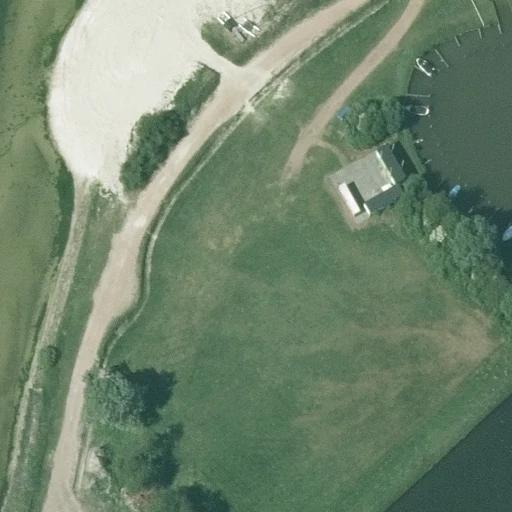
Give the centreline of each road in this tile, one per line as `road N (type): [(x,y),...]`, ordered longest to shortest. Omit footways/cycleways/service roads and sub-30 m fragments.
road 1 (track): [(52,511),(78,383),(148,203),(230,97),(344,0)]
road 2 (track): [(415,0),(391,42),(300,142),(279,179)]
